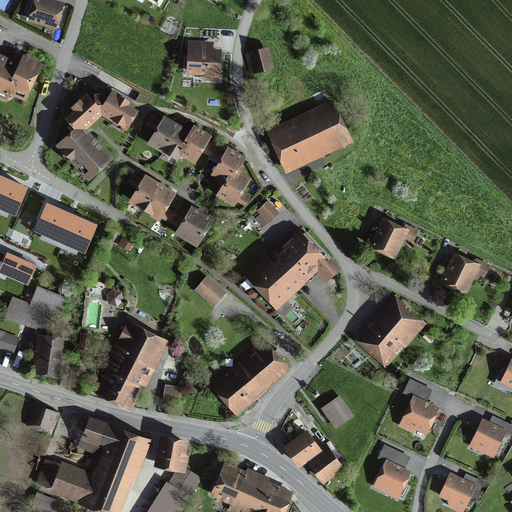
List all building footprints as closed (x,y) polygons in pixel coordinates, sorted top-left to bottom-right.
[(40,0),(35,0),(30,19),(54,27),(60,6),(40,0)] [(272,66),(267,47),(246,52),(250,70),(272,66)] [(219,53),(189,51),(188,72),(217,73),(219,53)] [(0,92),(7,95),(8,91),(14,94),(16,90),(25,94),(39,66),(23,58),(21,63),(18,62),(15,61),(13,64),(0,58),(0,92)] [(78,167),(82,163),(91,174),(96,170),(97,171),(103,167),(101,165),(109,158),(92,140),(89,142),(87,139),(85,136),(86,135),(81,130),(100,112),(124,127),(134,112),(125,106),(127,102),(113,93),(106,104),(104,107),(95,108),(94,106),(84,96),(72,108),(75,111),(67,118),(77,129),(59,146),(78,167)] [(292,124),(271,134),(287,168),(308,158),(306,155),(346,136),(334,109),(294,128),(292,124)] [(176,158),(180,152),(193,160),(207,137),(200,133),(194,129),(190,136),(181,130),(177,128),(173,126),(164,120),(150,143),(163,151),(176,158)] [(232,202),(246,180),(243,178),(233,172),(241,159),(236,156),(228,151),(214,173),(227,182),(219,194),(232,202)] [(144,209),(157,217),(171,195),(161,189),(158,187),(156,185),(145,179),(131,201),(144,209)] [(268,203),(258,212),(269,224),(279,214),(268,203)] [(178,232),(195,243),(209,221),(192,210),(178,232)] [(402,229),(383,221),(372,244),(394,255),(403,237),(407,227),(404,226),(402,229)] [(305,233),(271,264),(266,259),(248,276),(275,304),(274,305),(274,308),(278,313),(281,313),(287,307),(281,301),(294,289),(292,287),(314,267),(326,280),(338,268),(305,233)] [(476,260),(473,265),(455,255),(443,279),(465,290),(474,272),(479,262),(476,260)] [(213,304),(223,293),(206,279),(196,290),(213,304)] [(35,327),(36,324),(52,330),(65,300),(37,289),(30,305),(12,297),(5,317),(27,325),(35,327)] [(112,303),(118,303),(121,298),(119,292),(112,292),(109,297),(112,303)] [(378,324),(375,322),(360,339),(385,361),(400,344),(397,341),(417,319),(397,301),(378,324)] [(109,373),(112,374),(103,392),(126,404),(160,338),(137,326),(136,328),(127,323),(109,358),(115,362),(109,373)] [(17,339),(2,333),(0,338),(0,348),(11,353),(17,339)] [(64,340),(39,336),(37,353),(62,357),(64,340)] [(89,338),(81,337),(79,349),(88,350),(89,338)] [(233,371),(217,385),(237,409),(254,395),(252,393),(285,366),(279,359),(282,356),(276,349),(273,351),(267,344),(234,372),(233,371)] [(37,353),(34,372),(55,375),(56,370),(60,370),(62,357),(37,353)] [(511,387),(511,360),(501,383),(511,387)] [(92,374),(94,364),(80,361),(78,371),(92,374)] [(182,388),(165,386),(163,403),(180,405),(182,388)] [(338,397),(322,409),(335,427),(352,416),(338,397)] [(438,408),(411,397),(398,427),(424,439),(438,408)] [(57,416),(33,408),(28,425),(51,433),(57,416)] [(61,465),(52,489),(109,511),(113,511),(142,439),(89,419),(78,446),(96,453),(91,466),(95,467),(91,477),(61,465)] [(504,431),(481,420),(468,446),(491,457),(504,431)] [(325,443),(318,449),(306,433),(286,448),(298,464),(306,458),(307,460),(322,481),(342,466),(325,443)] [(177,468),(178,468),(178,467),(184,468),(187,453),(181,451),(183,442),(164,438),(158,464),(177,468)] [(385,463),(372,488),(400,502),(413,475),(405,471),(411,459),(385,446),(378,460),(385,463)] [(236,471),(225,466),(213,493),(244,507),(253,511),(252,511),(277,511),(285,492),(264,483),(256,480),(236,471)] [(177,468),(147,511),(177,511),(200,478),(184,468),(178,467),(178,468),(177,468)] [(464,511),(475,488),(450,477),(441,497),(452,502),(449,509),(456,511),(464,511)]
